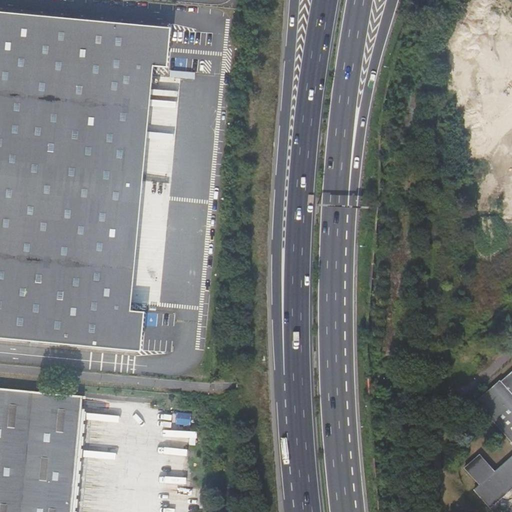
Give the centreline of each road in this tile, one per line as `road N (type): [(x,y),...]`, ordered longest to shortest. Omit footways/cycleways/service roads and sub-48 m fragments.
road 1 (motorway): [(295,0),(278,221),(278,353),(293,376)]
road 2 (motorway): [(324,0),(303,152),(293,376)]
road 3 (motorway): [(349,511),(335,303),(339,210)]
road 4 (motorway): [(339,210),(351,202),(394,0)]
road 5 (motorway): [(339,210),(361,0)]
road 6 (motorway): [(293,376),(303,511)]
